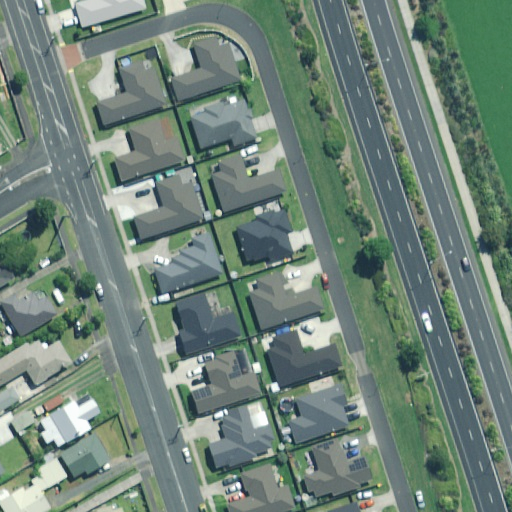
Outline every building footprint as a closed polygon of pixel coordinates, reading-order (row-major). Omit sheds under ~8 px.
[(218,49),(214,39),(193,46),(201,69),(170,80),(178,103),(240,82),(227,46),(218,49)] [(143,72),(141,63),(118,70),(126,95),(95,104),(102,127),(165,108),(154,69),(143,72)] [(14,114),(7,94),(0,96),(0,102),(5,117),(14,114)] [(256,140),(243,101),(223,107),(222,104),(203,110),(204,115),(190,119),(199,150),(228,141),(231,148),(256,140)] [(164,142),(158,120),(127,130),(135,153),(113,160),(120,182),(183,162),(175,138),(164,142)] [(247,174),(241,156),(218,164),(221,173),(210,176),(222,214),(285,193),(278,171),(255,178),(254,172),(247,174)] [(180,188),(177,177),(154,185),(162,209),(133,219),(140,240),(202,220),(191,185),(180,188)] [(291,232),(284,211),(273,214),(272,211),(253,218),(254,223),(235,229),(246,265),(268,258),(270,261),(292,254),(285,234),(291,232)] [(223,275),(211,233),(188,239),(191,250),(177,254),(178,258),(171,260),(173,265),(155,270),(161,292),(223,275)] [(0,287),(13,280),(0,258),(0,287)] [(287,291),(281,273),(255,281),(258,291),(248,294),(259,331),(320,312),(313,290),(294,295),(292,290),(287,291)] [(56,316),(41,289),(17,302),(13,294),(0,300),(0,305),(19,338),(56,316)] [(212,320),(204,295),(174,305),(182,331),(177,333),(184,356),(239,339),(231,314),(212,320)] [(303,356),(295,332),(272,340),(275,348),(265,351),(280,390),(341,368),(333,345),(303,356)] [(71,365),(58,342),(42,351),(36,340),(0,360),(0,386),(25,372),(34,386),(71,365)] [(242,377),(233,352),(202,363),(211,386),(190,393),(198,415),(261,393),(254,373),(242,377)] [(346,405),(339,386),(294,401),(300,418),(287,422),(294,445),(348,427),(341,407),(346,405)] [(0,413),(19,401),(10,388),(0,394),(0,413)] [(102,411),(90,392),(43,419),(48,429),(43,432),(49,441),(56,437),(60,445),(92,426),(88,419),(102,411)] [(251,429),(245,408),(216,417),(224,443),(209,448),(217,472),(259,459),(257,454),(273,449),(265,425),(251,429)] [(113,459),(97,432),(62,453),(76,476),(87,469),(89,473),(113,459)] [(332,496),(363,487),(362,483),(374,480),(366,456),(347,462),(344,450),(340,451),(337,441),(310,449),(317,473),(302,478),(307,494),(312,493),(314,499),(331,494),(332,496)] [(37,483),(42,491),(68,476),(57,456),(39,467),(43,474),(34,479),(37,483)] [(276,491),(268,466),(239,476),(247,500),(226,506),(227,511),(291,511),(294,511),(287,487),(276,491)] [(42,491),(37,483),(27,489),(24,485),(11,492),(8,487),(0,491),(0,499),(7,511),(44,511),(51,508),(42,491)] [(358,511),(356,503),(326,511),(325,511),(358,511)]
